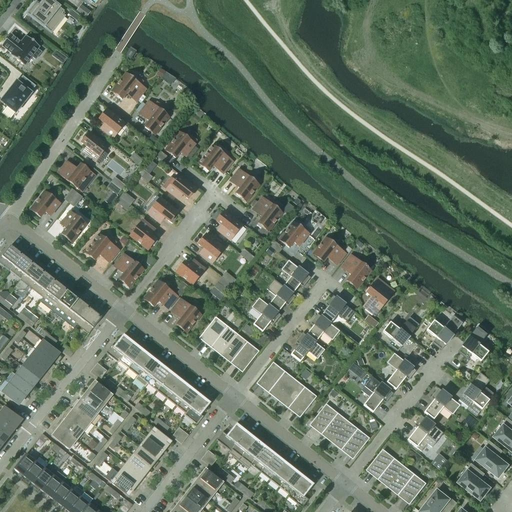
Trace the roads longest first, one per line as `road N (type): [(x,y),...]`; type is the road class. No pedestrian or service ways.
road 1 (residential): [(0,469),(124,310)]
road 2 (residential): [(7,217),(116,52)]
road 3 (residential): [(343,484),(439,365)]
road 4 (residential): [(124,310),(7,217)]
road 5 (residential): [(233,396),(327,281)]
road 6 (residential): [(124,310),(217,196)]
road 7 (residential): [(145,511),(233,396)]
road 8 (residential): [(343,484),(233,396)]
road 9 (residential): [(233,396),(124,310)]
